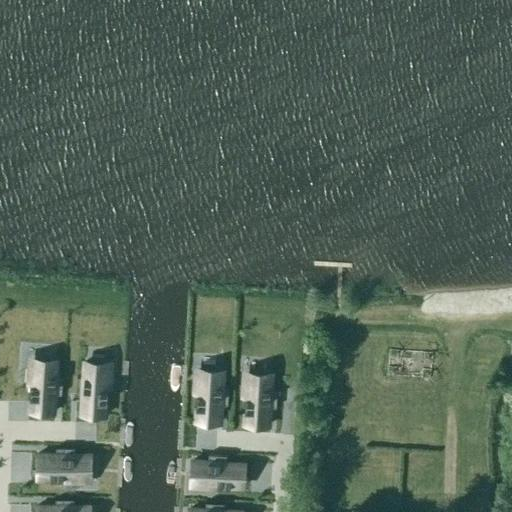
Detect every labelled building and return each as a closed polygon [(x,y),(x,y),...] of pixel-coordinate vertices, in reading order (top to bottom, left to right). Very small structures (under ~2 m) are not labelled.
[(55,360),(33,359),(32,383),(30,383),(30,397),(31,397),(30,410),(53,412),(54,393),(61,393),(62,375),(55,374),(56,360),(55,359),(55,360)] [(107,363),(86,362),(86,361),(85,361),(84,376),(77,376),(75,394),(82,394),(81,413),(104,415),(105,401),(106,401),(107,388),(106,388),(107,363)] [(221,370),(199,369),(198,393),(197,393),(196,407),(197,407),(196,420),(219,422),(220,403),(227,403),(228,385),(221,384),(222,370),(221,370)] [(269,373),(248,372),(246,396),(245,396),(244,410),(245,410),(245,423),(267,425),(269,406),(276,406),(277,388),(270,387),(271,372),(269,372),(269,373)] [(74,446),(56,446),(56,453),(37,453),(36,476),(50,476),(50,477),(63,477),(63,476),(88,476),(88,455),(89,455),(89,453),(74,453),(74,446)] [(227,453),(208,452),(208,460),(193,459),(193,460),(194,460),(192,481),(217,483),(217,484),(230,485),(230,484),(244,485),(245,462),(226,460),(227,453)] [(73,498),(55,498),(55,505),(36,505),(35,511),(87,511),(88,507),(88,505),(73,505),(73,498)] [(224,501),(206,500),(205,507),(190,506),(190,508),(191,508),(190,511),(242,511),(243,509),(224,508),(224,501)]
